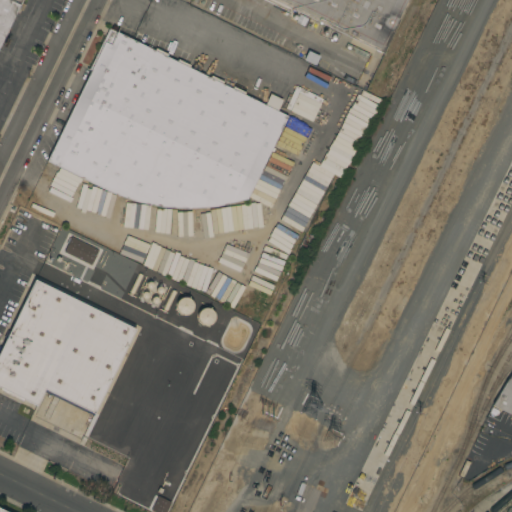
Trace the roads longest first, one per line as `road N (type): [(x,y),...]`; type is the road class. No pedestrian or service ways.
road 1 (track): [(511,286),(406,511)]
road 2 (tertiary): [(88,0),(0,180)]
